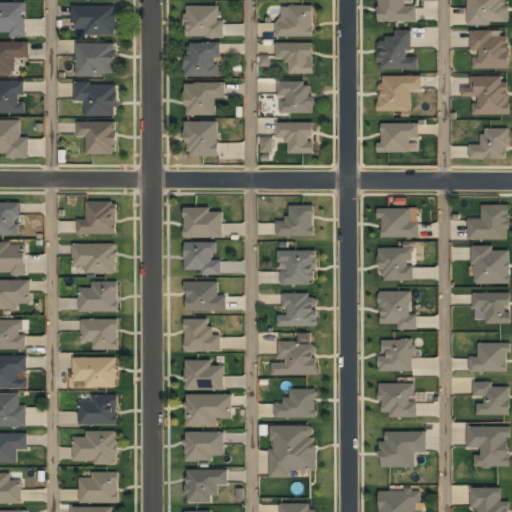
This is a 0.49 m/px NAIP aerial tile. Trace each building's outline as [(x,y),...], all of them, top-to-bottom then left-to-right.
[(378,0),(378,23),(417,23),(417,7),(413,7),(413,0),(378,0)] [(467,0),(468,25),(508,24),(507,0),(467,0)] [(0,4),(0,36),(26,36),(26,4),(0,4)] [(276,36),(314,37),(315,7),(283,6),(282,21),(277,21),(276,36)] [(85,36),(117,36),(117,7),(73,7),(73,30),(85,30),(85,36)] [(185,38),(222,38),(222,7),(185,7),(185,38)] [(418,70),(418,58),(411,58),(410,32),(395,32),(395,39),(379,40),(380,71),(418,70)] [(474,52),(475,69),(509,69),(509,33),(471,34),(472,52),(474,52)] [(0,76),(16,76),(16,59),(29,59),(29,43),(0,43),(0,76)] [(276,61),(290,61),(289,74),(314,75),(314,44),(277,43),(276,61)] [(117,44),(77,44),(77,75),(117,75),(117,44)] [(186,78),(219,78),(219,44),(186,44),(186,78)] [(411,111),(410,91),(422,90),(421,77),(380,78),(381,112),(411,111)] [(471,88),(463,88),(463,97),(474,97),(474,115),(508,115),(508,77),(471,77),(471,88)] [(0,114),(25,114),(25,82),(0,82),(0,114)] [(86,102),(86,117),(116,117),(116,84),(75,83),(75,101),(86,102)] [(279,83),(278,98),(280,98),(280,114),(314,114),(314,96),(310,96),(310,83),(279,83)] [(185,84),(185,116),(216,116),(216,98),(225,98),(225,84),(185,84)] [(0,158),(29,158),(29,139),(21,139),(21,121),(0,121),(0,158)] [(219,157),(220,122),(186,121),(186,157),(219,157)] [(117,123),(78,123),(78,137),(87,137),(87,155),(117,155),(117,123)] [(313,123),(276,123),(277,139),(288,138),(288,154),(315,154),(314,142),(313,142),(313,123)] [(378,153),(410,153),(410,138),(420,138),(419,124),(382,124),(382,143),(378,143),(378,153)] [(509,129),(483,129),(483,146),(470,146),(470,160),(509,160),(509,129)] [(273,153),(274,138),(262,137),(262,153),(273,153)] [(117,202),(87,202),(87,221),(78,221),(78,234),(117,234),(117,202)] [(0,235),(21,235),(21,203),(0,203),(0,235)] [(509,205),(482,206),(483,219),(469,220),(469,241),(510,240),(509,205)] [(288,206),(288,222),(277,222),(277,237),(315,237),(314,206),(288,206)] [(185,209),(185,238),(224,238),(224,209),(185,209)] [(410,210),(383,210),(382,236),(419,237),(419,223),(409,223),(410,210)] [(186,274),(222,273),(221,260),(217,260),(217,243),(186,244),(186,274)] [(0,244),(0,273),(26,273),(26,244),(0,244)] [(117,272),(117,245),(73,245),(73,272),(117,272)] [(511,284),(511,251),(495,251),(494,246),(474,247),(474,284),(511,284)] [(414,267),(412,267),(412,248),(381,248),(382,281),(415,281),(414,267)] [(317,251),(278,251),(278,262),(288,262),(288,271),(281,271),(281,284),(315,284),(315,267),(317,267),(317,251)] [(0,281),(0,310),(19,310),(19,304),(30,304),(30,281),(0,281)] [(118,283),(91,283),(91,289),(79,289),(79,312),(118,312),(118,283)] [(227,312),(227,296),(219,296),(219,283),(186,283),(186,312),(227,312)] [(418,330),(418,315),(412,315),(412,292),(380,292),(380,325),(398,325),(398,330),(418,330)] [(474,293),(474,311),(487,311),(487,324),(511,324),(511,294),(474,293)] [(317,327),(318,295),(285,294),(285,316),(278,316),(278,327),(317,327)] [(0,348),(25,348),(25,320),(0,320),(0,348)] [(92,350),(118,350),(118,320),(82,320),(82,342),(92,342),(92,350)] [(210,320),(185,320),(186,352),(221,352),(221,336),(211,336),(210,320)] [(414,371),(414,340),(383,340),(383,355),(379,355),(379,372),(414,371)] [(317,376),(317,343),(279,343),(279,362),(272,362),(272,375),(317,376)] [(507,373),(508,353),(511,353),(511,344),(479,343),(479,358),(470,358),(470,372),(507,373)] [(0,356),(0,387),(28,387),(28,356),(0,356)] [(117,358),(74,358),(74,381),(85,381),(85,387),(117,387),(117,358)] [(186,391),(225,391),(225,363),(186,363),(186,391)] [(511,416),(511,387),(493,387),(494,382),(474,382),(474,397),(484,397),(484,404),(478,404),(478,415),(511,416)] [(413,383),(379,384),(380,401),(383,401),(383,417),(418,417),(418,403),(414,403),(413,383)] [(317,390),(290,390),(290,398),(284,399),(284,404),(275,404),(275,419),(317,418),(317,390)] [(0,428),(27,428),(27,407),(21,407),(21,394),(0,394),(0,428)] [(119,425),(119,394),(90,394),(90,402),(80,402),(80,425),(119,425)] [(186,428),(219,428),(219,419),(232,419),(232,396),(186,396),(186,428)] [(317,471),(316,426),(271,426),(271,440),(275,440),(275,450),(270,450),(270,478),(291,478),(291,472),(317,471)] [(510,427),(468,427),(468,448),(482,448),(481,456),(475,456),(475,467),(510,468),(510,427)] [(118,464),(118,431),(83,431),(83,438),(74,438),(74,464),(118,464)] [(383,468),(416,468),(416,453),(428,453),(428,432),(386,432),(386,442),(380,442),(379,459),(383,459),(383,468)] [(225,460),(224,433),(185,434),(185,461),(225,460)] [(0,434),(0,464),(18,464),(18,450),(28,450),(28,434),(0,434)] [(185,503),(217,503),(217,485),(229,485),(229,471),(185,471),(185,503)] [(0,504),(23,504),(23,482),(12,482),(12,474),(0,474),(0,504)] [(81,474),(81,503),(119,503),(119,474),(81,474)] [(471,488),(471,509),(478,509),(478,511),(510,511),(511,502),(502,502),(502,488),(471,488)] [(380,491),(379,511),(424,511),(420,511),(420,490),(380,491)] [(280,511),(315,511),(316,504),(281,503),(280,511)]
